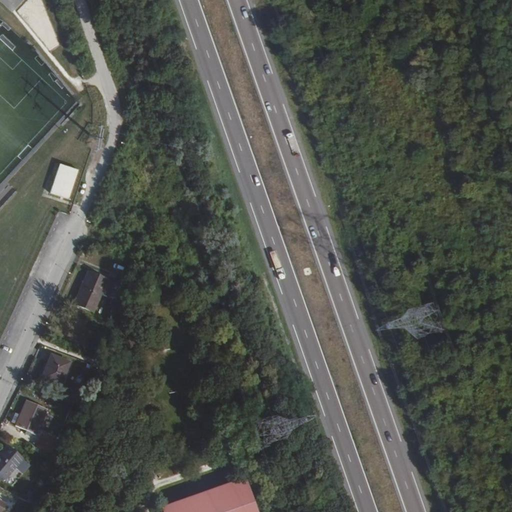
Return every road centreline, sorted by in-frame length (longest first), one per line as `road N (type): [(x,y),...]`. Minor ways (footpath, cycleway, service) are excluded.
road 1 (motorway): [(417,511),(237,0)]
road 2 (motorway): [(190,0),(369,511)]
road 3 (unclassified): [(69,242),(115,122),(78,0)]
road 4 (residential): [(0,392),(69,242)]
